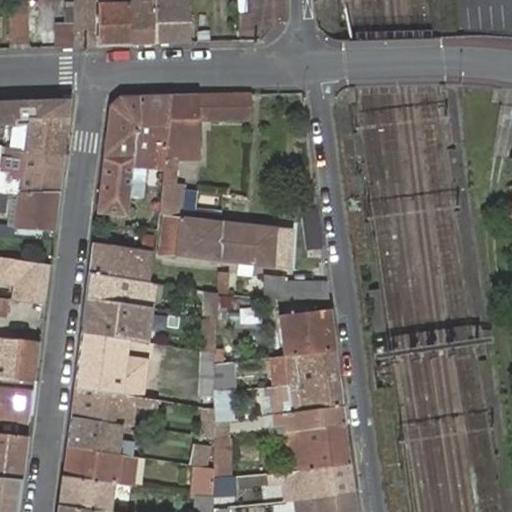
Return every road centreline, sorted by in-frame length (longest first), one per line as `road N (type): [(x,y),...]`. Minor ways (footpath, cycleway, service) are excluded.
road 1 (residential): [(313,66),(376,511)]
road 2 (residential): [(92,67),(39,511)]
road 3 (residential): [(313,66),(511,65)]
road 4 (residential): [(92,67),(223,70)]
